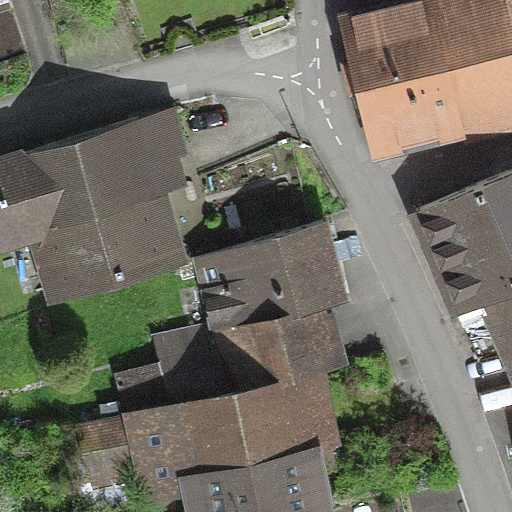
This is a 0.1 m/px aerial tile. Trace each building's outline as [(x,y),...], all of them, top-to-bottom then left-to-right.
[(45,0),(50,17),(79,9),(75,0),(45,0)] [(458,129),(511,114),(511,22),(506,0),(421,0),(344,19),(375,152),(458,129)] [(50,299),(173,262),(145,160),(178,151),(167,109),(29,151),(53,226),(31,234),(50,299)] [(0,242),(31,234),(53,226),(29,151),(0,160),(0,242)] [(511,168),(478,183),(511,261),(511,168)] [(454,310),(478,300),(511,286),(511,261),(478,183),(412,211),(454,310)] [(156,370),(165,404),(294,374),(330,366),(312,306),(336,300),(318,221),(194,258),(209,324),(151,336),(158,370),(156,370)] [(511,286),(478,300),(509,370),(511,368),(511,286)] [(189,511),(293,511),(322,506),(294,374),(165,404),(127,413),(128,418),(74,428),(84,476),(141,465),(148,499),(185,489),(189,511)]
